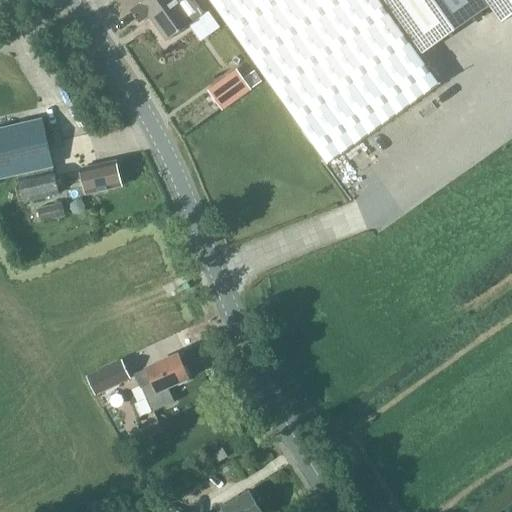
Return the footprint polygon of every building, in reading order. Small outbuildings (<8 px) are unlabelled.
[(147,0),(131,12),(138,22),(149,15),(168,41),(192,24),(204,15),(193,0),(147,0)] [(422,55),(408,35),(382,0),(208,0),(307,138),(326,165),(353,146),(378,128),(442,82),(422,55)] [(511,0),(382,0),(408,35),(422,55),(490,6),(502,23),(511,15),(511,0)] [(243,79),(244,80),(248,86),(251,90),(262,82),(254,71),(243,79)] [(222,81),(208,92),(222,111),(251,90),(248,86),(244,80),(229,91),(222,81)] [(43,119),(35,121),(19,124),(0,128),(0,179),(18,176),(53,168),(54,168),(43,119)] [(84,195),(123,187),(118,163),(79,172),(84,195)] [(53,168),(18,176),(19,180),(24,202),(59,195),(53,168)] [(62,204),(38,209),(41,222),(65,217),(62,204)] [(178,356),(136,374),(152,412),(174,402),(168,387),(188,379),(178,356)] [(87,377),(96,395),(130,379),(122,361),(87,377)] [(219,462),(227,457),(222,449),(214,454),(219,462)] [(258,511),(248,493),(220,510),(221,511),(258,511)]
